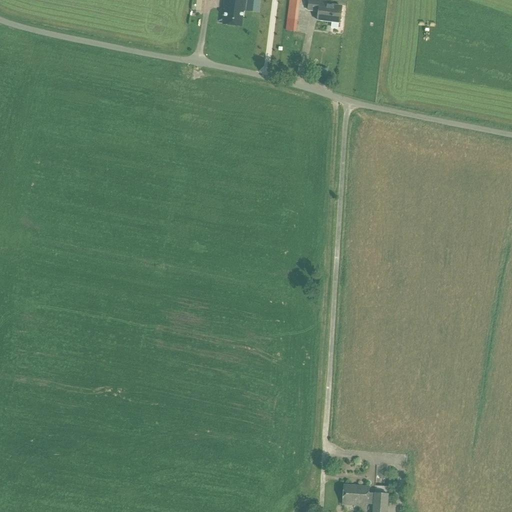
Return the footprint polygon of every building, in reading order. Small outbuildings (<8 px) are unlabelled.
[(259,13),(260,0),(225,0),(224,9),(225,9),(223,24),(242,26),(244,11),(259,13)] [(296,21),(300,1),(301,1),(301,0),(290,0),(288,15),(293,16),(292,20),(296,21)] [(326,0),(309,0),(308,10),(319,11),(318,20),(332,21),(331,26),(338,27),(339,22),(340,22),(342,6),(326,5),(326,0)] [(383,477),(383,464),(373,464),(374,477),(383,477)] [(343,484),(342,505),(360,506),(360,505),(368,506),(368,504),(369,495),(370,487),(343,484)] [(373,505),(372,511),(387,511),(389,494),(373,493),(373,495),(369,495),(368,504),(373,505)]
